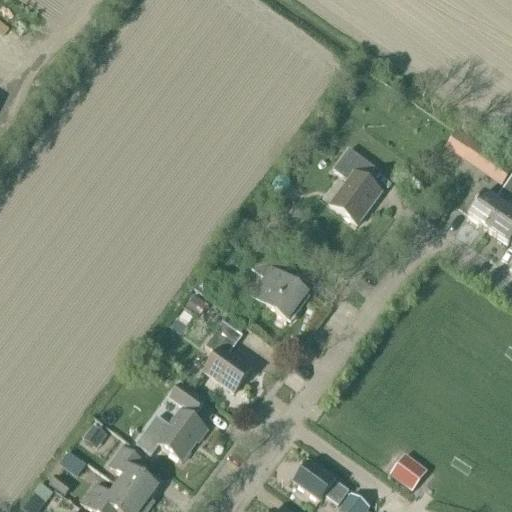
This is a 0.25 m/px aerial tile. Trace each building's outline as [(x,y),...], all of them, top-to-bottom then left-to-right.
[(353,90),(360,81),(353,76),(346,85),(348,86),(353,90)] [(350,105),(358,94),(353,90),(348,86),(340,97),(350,105)] [(492,162),(455,136),(446,149),(482,175),(492,162)] [(328,210),(356,230),(380,197),(364,185),(373,173),(348,154),(332,175),(346,186),(328,210)] [(466,221),(487,235),(511,198),(511,177),(493,205),(482,198),(466,221)] [(289,190),(288,183),(283,179),(277,180),(271,187),(272,194),(276,198),(283,197),(289,190)] [(511,198),(487,235),(507,250),(511,242),(511,198)] [(251,237),(237,227),(226,243),(239,253),(251,237)] [(264,252),(248,272),(264,285),(251,302),(285,327),(305,300),(276,278),(284,267),(264,252)] [(203,300),(212,287),(201,279),(191,292),(203,300)] [(200,305),(192,299),(184,311),(192,316),(200,305)] [(202,376),(233,398),(249,376),(227,360),(241,340),(222,326),(204,351),(215,359),(202,376)] [(197,447),(206,435),(191,424),(204,406),(179,388),(168,403),(181,413),(155,449),(180,467),(196,446),(197,447)] [(102,437),(92,430),(81,444),(91,451),(102,437)] [(123,482),(116,491),(144,511),(149,511),(153,507),(149,503),(157,493),(135,477),(142,467),(122,452),(108,471),(123,482)] [(417,487),(420,484),(397,467),(389,478),(411,495),(417,487)] [(292,488),(319,507),(322,503),(335,511),(346,497),(307,468),(292,488)] [(71,491),(55,479),(48,489),(64,501),(71,491)] [(52,498),(39,488),(32,497),(45,507),(52,498)] [(144,511),(116,491),(109,501),(94,490),(81,508),(86,511),(144,511)] [(367,511),(368,511),(350,499),(340,511),(367,511)]
